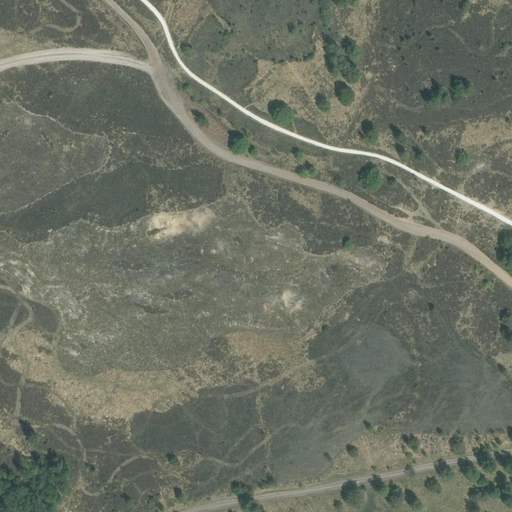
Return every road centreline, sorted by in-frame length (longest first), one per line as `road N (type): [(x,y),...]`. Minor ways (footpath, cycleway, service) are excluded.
road 1 (track): [(108,0),(148,44),(176,108),(208,144),(451,239),(511,284)]
road 2 (track): [(511,450),(189,511)]
road 3 (track): [(159,69),(107,56),(53,56),(0,68)]
